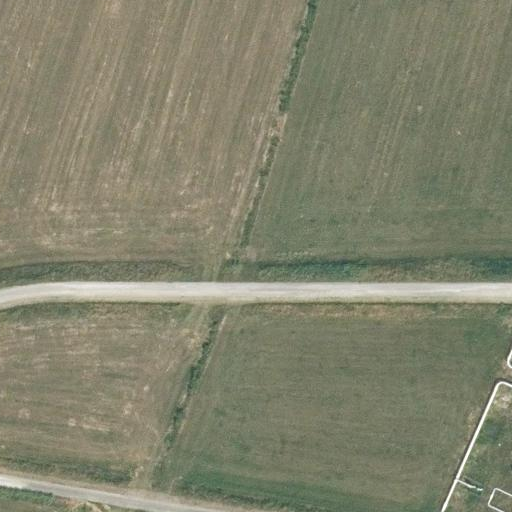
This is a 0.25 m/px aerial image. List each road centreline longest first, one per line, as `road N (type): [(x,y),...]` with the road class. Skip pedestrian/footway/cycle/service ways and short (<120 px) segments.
road 1 (track): [(0,297),(94,284),(511,280)]
road 2 (track): [(0,476),(236,511)]
